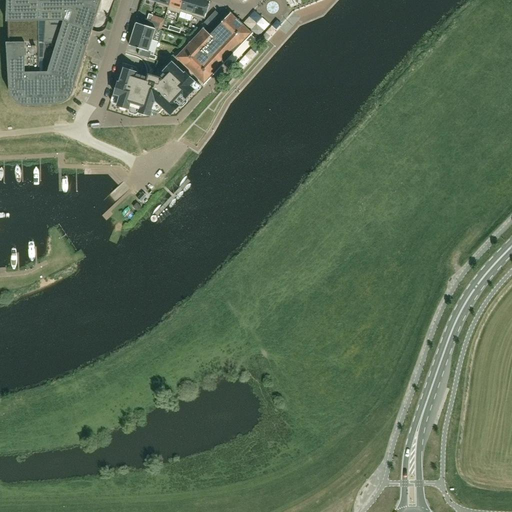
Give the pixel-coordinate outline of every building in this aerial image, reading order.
[(7,0),(7,21),(10,21),(10,42),(7,42),(9,84),(9,90),(10,93),(11,96),(13,99),(16,101),(19,103),(23,105),(25,106),(27,106),(60,104),(64,103),(67,101),(70,99),(71,97),(73,93),(102,0),(7,0)] [(170,0),(157,0),(157,2),(156,4),(168,8),(167,10),(168,10),(170,0)] [(184,0),(170,0),(168,10),(180,14),(184,0)] [(184,0),(180,14),(181,12),(192,15),(197,0),(184,0)] [(210,1),(205,0),(197,0),(192,15),(205,19),(210,1)] [(215,11),(204,23),(209,27),(220,15),(215,11)] [(204,28),(202,30),(203,30),(178,56),(177,56),(176,58),(177,59),(177,58),(204,84),(251,35),(252,33),(251,33),(232,14),(231,13),(229,14),(229,15),(210,35),(205,29),(204,28)] [(137,23),(133,34),(152,40),(156,29),(158,30),(160,24),(149,20),(147,26),(137,23)] [(152,40),(133,34),(130,46),(140,49),(138,55),(150,58),(151,52),(149,51),(152,40)] [(115,94),(121,96),(118,105),(150,115),(152,111),(159,113),(164,108),(170,114),(193,90),(189,86),(194,82),(185,74),(184,75),(172,63),(165,72),(166,73),(161,78),(149,74),(148,78),(135,74),(135,73),(125,70),(120,84),(119,83),(115,94)] [(461,285),(469,291),(477,281),(470,275),(461,285)]
